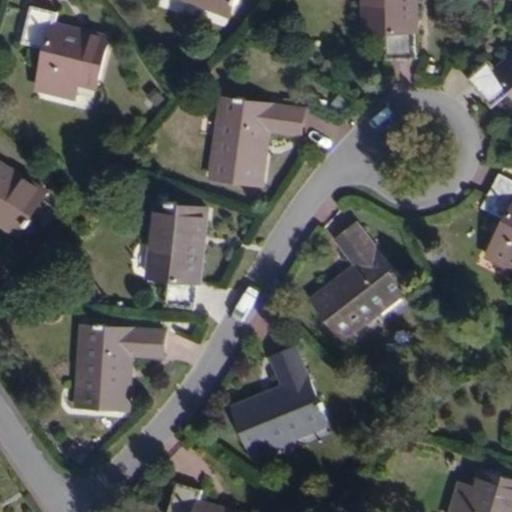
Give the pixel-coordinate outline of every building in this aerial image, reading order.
[(201,0),(231,12),(235,0),(187,0),(191,1),(190,0),(201,0)] [(412,54),(412,0),(361,0),(362,25),(382,25),(382,54),(412,54)] [(106,90),(117,54),(77,43),(83,18),(47,7),(40,34),(52,38),(38,91),(86,105),(91,85),(106,90)] [(511,52),(498,65),(490,57),(470,74),(494,103),(511,87),(511,52)] [(258,147),(260,127),(298,133),(302,107),(224,95),(219,132),(214,131),(208,174),(258,181),(263,148),(258,147)] [(46,194),(0,167),(0,220),(23,234),(46,194)] [(511,176),(499,170),(482,203),(505,215),(486,251),(511,264),(511,176)] [(190,313),(208,214),(162,206),(155,246),(150,245),(146,277),(167,282),(162,308),(190,313)] [(379,305),(407,283),(358,224),(338,240),(360,268),(345,281),(342,277),(316,298),(348,337),(382,310),(379,305)] [(119,378),(120,357),(156,359),(158,332),(81,327),(78,365),(73,365),(71,408),(120,411),(123,378),(119,378)] [(330,415),(298,345),(274,356),(290,389),(272,397),(269,392),(239,407),(259,453),(300,435),(298,430),(330,415)] [(511,511),(511,476),(479,467),(474,484),(459,479),(450,511),(511,511)] [(241,511),(204,500),(207,489),(181,481),(171,511),(241,511)]
